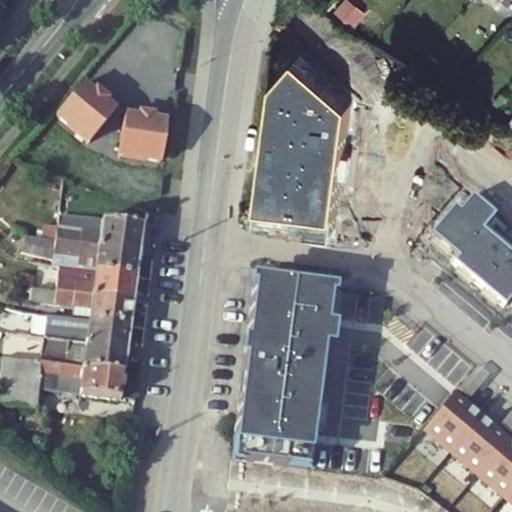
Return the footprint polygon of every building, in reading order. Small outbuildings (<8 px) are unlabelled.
[(258,225),(336,235),(352,103),(300,56),(277,81),(258,225)] [(79,87),(54,117),(87,145),(112,114),(100,104),(103,101),(93,93),(91,96),(79,87)] [(116,157),(158,164),(164,124),(149,122),(150,118),(137,116),(137,120),(122,118),(116,157)] [(453,208),(429,236),(457,260),(452,265),(504,308),(508,303),(511,306),(511,257),(481,232),(486,226),(494,216),(471,197),(458,212),(453,208)] [(100,234),(101,223),(58,218),(56,229),(100,234)] [(41,240),(136,253),(140,228),(101,223),(100,234),(56,229),(42,227),(41,240)] [(511,247),(486,226),(481,232),(511,257),(511,247)] [(53,263),(52,267),(75,270),(134,277),(136,253),(41,240),(25,237),(22,255),(53,263)] [(55,294),(131,304),(134,277),(75,270),(74,281),(57,280),(55,294)] [(330,288),(253,278),(231,459),(307,469),(330,288)] [(87,322),(128,327),(131,304),(55,294),(31,291),(30,303),(73,308),(71,320),(87,322)] [(125,350),(128,327),(87,322),(86,332),(4,323),(3,335),(125,350)] [(64,368),(122,375),(125,350),(3,335),(2,345),(15,347),(14,354),(29,355),(29,353),(65,357),(64,368)] [(2,361),(0,373),(0,406),(36,411),(40,381),(54,394),(119,402),(122,375),(64,368),(2,361)] [(487,377),(476,367),(456,390),(468,400),(487,377)] [(451,396),(422,430),(449,453),(478,419),(451,396)] [(511,410),(499,426),(510,435),(511,432),(511,410)] [(17,413),(0,411),(0,423),(15,425),(17,413)] [(478,419),(449,453),(476,476),(505,441),(478,419)] [(511,447),(505,441),(476,476),(502,498),(511,487),(511,447)] [(511,487),(502,498),(511,506),(511,487)]
